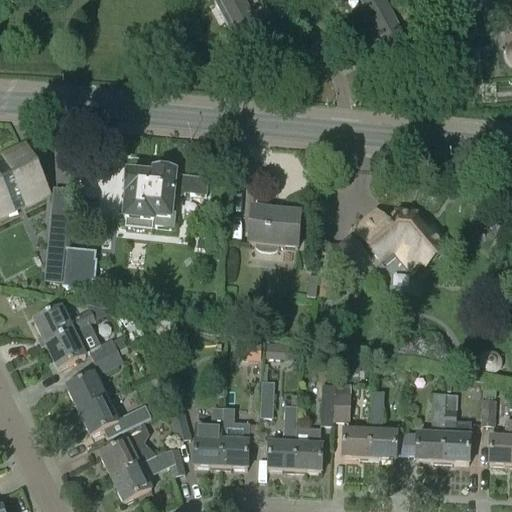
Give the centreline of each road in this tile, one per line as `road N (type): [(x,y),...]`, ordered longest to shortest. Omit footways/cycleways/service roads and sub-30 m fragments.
road 1 (secondary): [(344,132),(0,107)]
road 2 (secondary): [(511,143),(344,132)]
road 3 (residential): [(343,115),(336,83),(293,0)]
road 4 (residential): [(55,511),(0,398)]
